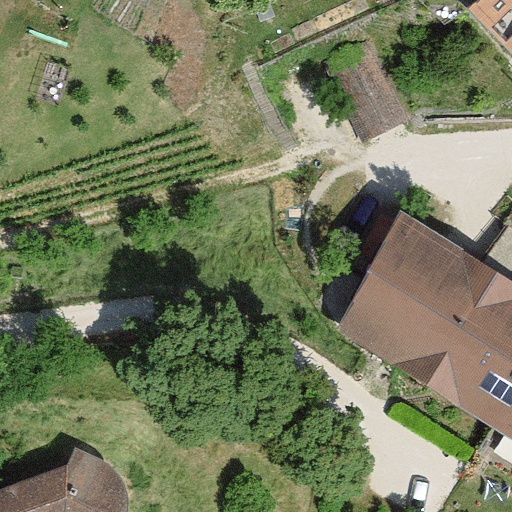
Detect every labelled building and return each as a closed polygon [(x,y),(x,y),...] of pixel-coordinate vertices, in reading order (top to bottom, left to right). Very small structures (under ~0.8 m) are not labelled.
[(511,36),(511,0),(493,0),(484,7),(511,36)] [(343,330),(413,372),(483,259),(412,216),(343,330)] [(413,372),(484,415),(511,369),(511,276),(483,259),(413,372)] [(511,369),(484,415),(511,432),(511,369)] [(88,451),(72,466),(0,493),(0,511),(146,511),(146,505),(136,479),(127,469),(119,454),(107,450),(88,451)]
